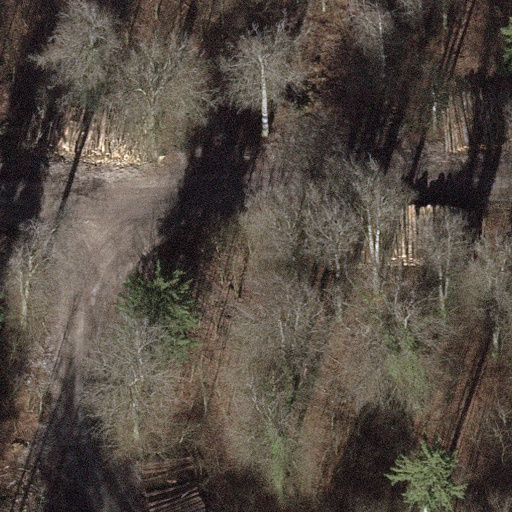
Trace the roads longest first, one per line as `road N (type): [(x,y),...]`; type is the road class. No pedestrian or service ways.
road 1 (track): [(511,187),(0,200)]
road 2 (track): [(89,199),(84,371),(95,472),(122,511)]
